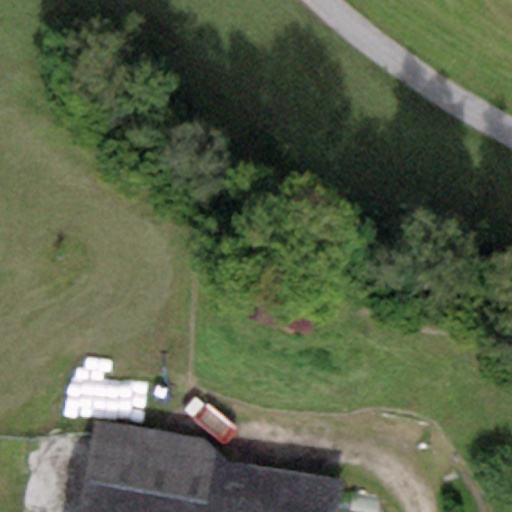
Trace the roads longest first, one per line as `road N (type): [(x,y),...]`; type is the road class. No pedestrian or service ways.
road 1 (unclassified): [(511,128),(333,0)]
road 2 (track): [(287,443),(382,474),(410,493),(419,511)]
